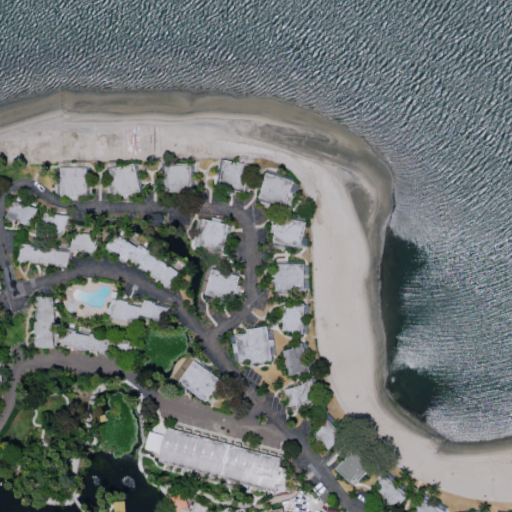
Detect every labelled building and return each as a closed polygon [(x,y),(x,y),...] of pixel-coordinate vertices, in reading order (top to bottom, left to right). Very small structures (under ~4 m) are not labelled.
[(223,160),(255,166),(250,194),(218,189),(223,160)] [(108,170),(139,164),(144,192),(113,198),(108,170)] [(163,164),(196,165),(195,193),(163,192),(163,164)] [(59,168),(91,169),(91,197),(58,197),(59,168)] [(261,199),(269,174),(295,182),(287,207),(261,199)] [(6,219),(15,203),(40,210),(30,226),(6,219)] [(40,231),(46,214),(71,216),(65,235),(40,231)] [(274,243),(280,217),(308,224),(302,250),(274,243)] [(199,247),(205,220),(231,227),(224,254),(199,247)] [(67,268),(58,267),(57,265),(22,264),(26,245),(34,245),(34,248),(55,248),(55,246),(72,247),(76,233),(102,235),(97,253),(86,252),(86,249),(72,249),(67,268)] [(119,257),(127,241),(139,249),(141,245),(165,260),(163,262),(183,275),(172,290),(163,284),(164,282),(130,259),(127,263),(119,257)] [(278,292),(278,265),(306,266),(305,292),(278,292)] [(207,296),(213,271),(240,278),(234,303),(207,296)] [(56,349),(37,348),(35,322),(37,322),(36,298),(54,299),(57,324),(53,323),(56,349)] [(128,322),(107,317),(113,300),(128,303),(127,299),(145,303),(147,300),(157,303),(157,306),(171,310),(165,326),(154,323),(154,319),(142,316),(139,321),(128,318),(128,322)] [(304,336),(306,306),(296,305),(296,308),(286,308),(285,315),(282,315),(281,324),(285,324),(285,332),(295,333),(294,335),(304,336)] [(269,328),(271,342),(276,341),(277,347),(272,348),(273,361),(253,364),(253,361),(242,363),(241,354),(236,355),(234,346),(239,345),(238,336),(249,335),(249,330),(269,328)] [(75,346),(61,344),(67,329),(77,331),(77,334),(91,337),(92,334),(102,336),(102,338),(113,340),(113,338),(133,342),(124,361),(111,358),(111,356),(100,354),(100,351),(86,349),(85,351),(76,350),(75,346)] [(304,345),(312,374),(302,377),(301,374),(292,376),(290,369),(286,370),(283,361),(288,360),(286,353),(294,351),(294,348),(304,345)] [(204,401),(220,380),(193,359),(177,380),(204,401)] [(313,380),(321,407),(311,410),(310,408),(293,412),(287,391),(304,386),(303,382),(313,380)] [(326,417),(346,436),(339,443),(337,441),(330,449),(315,435),(322,428),(319,425),(326,417)] [(160,461),(274,492),(277,484),(285,486),(290,469),(282,467),(285,459),(170,428),(168,437),(152,432),(147,449),(162,453),(160,461)] [(337,470),(356,450),(376,470),(370,476),(368,474),(360,482),(356,478),(351,484),(337,470)] [(386,477),(409,496),(403,504),(400,501),(394,509),(377,494),(382,487),(380,485),(386,477)] [(187,511),(190,511),(182,492),(170,496),(175,511),(187,511)] [(415,511),(418,508),(416,507),(421,499),(445,511),(415,511)]
